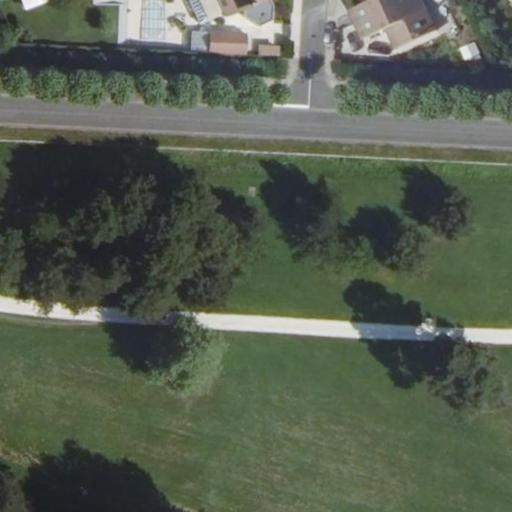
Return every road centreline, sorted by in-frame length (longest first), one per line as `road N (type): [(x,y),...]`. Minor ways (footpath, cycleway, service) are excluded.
road 1 (secondary): [(308,125),(0,112)]
road 2 (secondary): [(511,136),(308,125)]
road 3 (unclassified): [(308,125),(311,0)]
